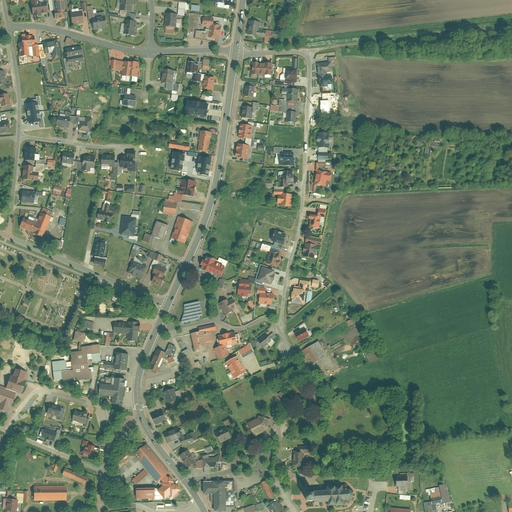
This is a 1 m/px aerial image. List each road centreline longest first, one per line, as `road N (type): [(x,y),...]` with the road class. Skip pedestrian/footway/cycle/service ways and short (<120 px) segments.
road 1 (residential): [(280,324),(302,202),(309,67),(296,51),(236,51)]
road 2 (secondary): [(167,306),(214,189),(236,51)]
road 3 (track): [(301,53),(511,26)]
road 4 (residential): [(6,235),(167,306)]
road 5 (residential): [(150,53),(38,27),(8,28)]
